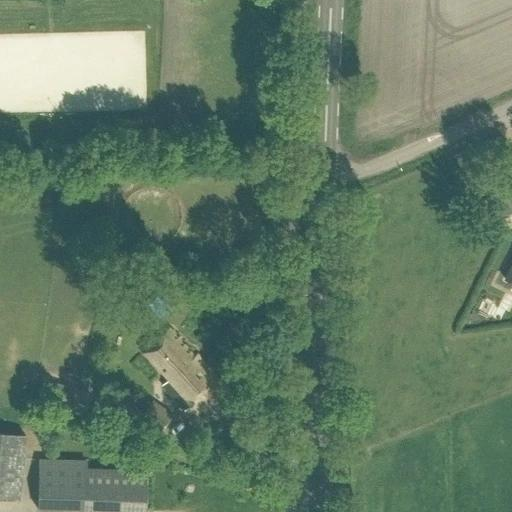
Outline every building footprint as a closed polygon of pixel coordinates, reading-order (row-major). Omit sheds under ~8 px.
[(511,203),(511,192),(503,167),(478,176),(491,212),(511,203)] [(511,261),(503,281),(511,285),(511,261)] [(191,360),(165,332),(140,355),(164,382),(159,387),(182,413),(216,382),(193,357),(191,360)] [(92,393),(42,380),(36,403),(86,416),(92,393)] [(139,409),(116,400),(110,417),(133,425),(139,409)] [(174,414),(154,400),(136,424),(156,438),(174,414)] [(25,435),(0,432),(0,497),(19,500),(25,435)] [(86,460),(39,458),(37,509),(135,511),(144,511),(146,468),(86,467),(86,460)]
